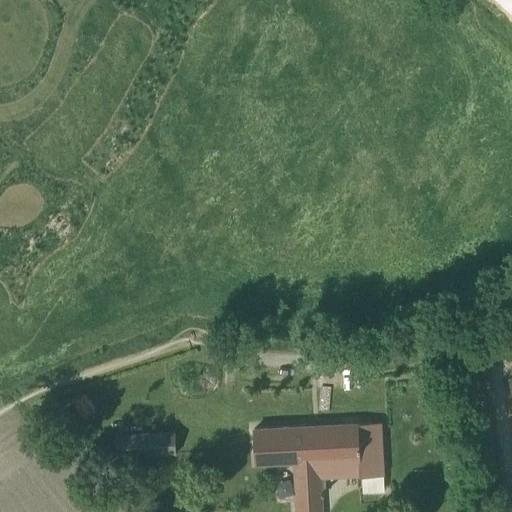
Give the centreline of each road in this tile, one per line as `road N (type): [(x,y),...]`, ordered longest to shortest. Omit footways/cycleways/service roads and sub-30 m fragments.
road 1 (unclassified): [(451,332),(341,360),(224,357)]
road 2 (unclassified): [(451,332),(481,441),(489,511)]
